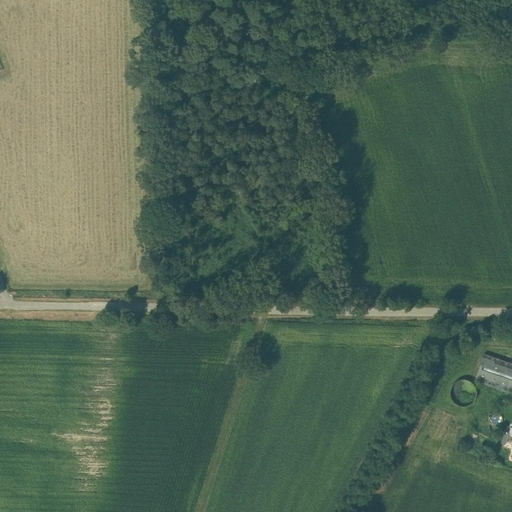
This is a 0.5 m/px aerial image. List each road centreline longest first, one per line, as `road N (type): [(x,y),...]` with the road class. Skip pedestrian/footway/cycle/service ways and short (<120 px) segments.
road 1 (unclassified): [(0,306),(511,311)]
road 2 (track): [(198,511),(263,310)]
